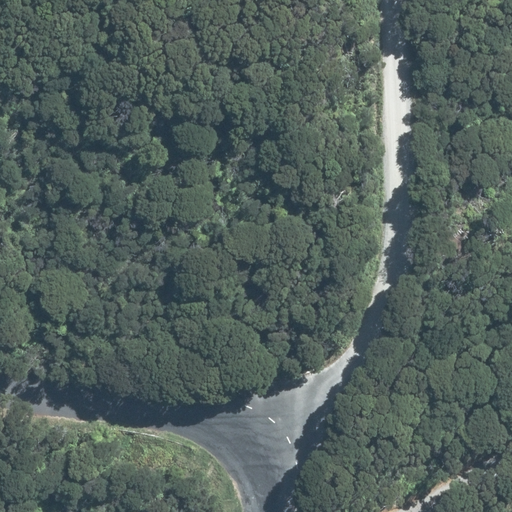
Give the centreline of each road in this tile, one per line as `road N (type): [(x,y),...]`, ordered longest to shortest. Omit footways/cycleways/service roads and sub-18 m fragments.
road 1 (unclassified): [(290,448),(373,165),(367,0)]
road 2 (unclassified): [(208,442),(0,397)]
